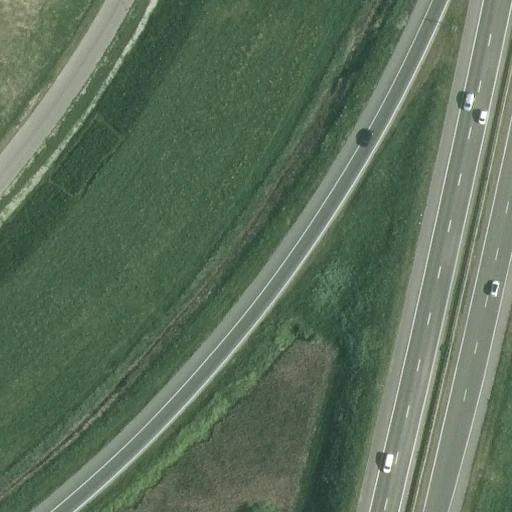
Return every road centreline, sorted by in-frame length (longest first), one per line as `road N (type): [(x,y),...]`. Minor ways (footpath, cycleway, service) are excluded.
road 1 (motorway): [(439,0),(386,109),(279,279),(199,380),(63,511)]
road 2 (motorway): [(496,0),(382,511)]
road 3 (motorway): [(434,511),(511,184)]
road 4 (unclassified): [(0,173),(85,59),(117,0)]
